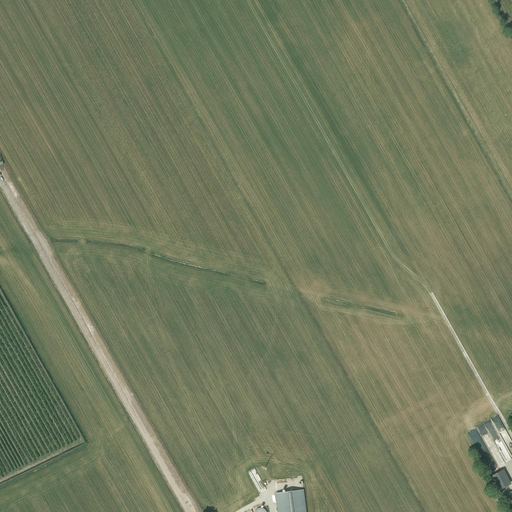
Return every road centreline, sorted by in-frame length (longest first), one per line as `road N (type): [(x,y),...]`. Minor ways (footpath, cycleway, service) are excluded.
road 1 (track): [(0,257),(27,254),(172,511)]
road 2 (track): [(214,387),(271,492),(239,511)]
